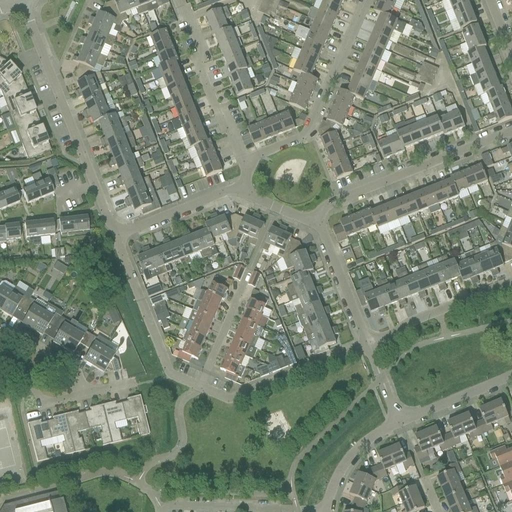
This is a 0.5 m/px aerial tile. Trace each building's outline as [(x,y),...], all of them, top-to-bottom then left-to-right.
[(130,12),(125,0),(113,0),(114,2),(105,5),(122,23),(128,21),(127,18),(125,14),(130,12)] [(143,15),(137,0),(125,0),(130,12),(136,10),(138,17),(143,15)] [(137,0),(143,15),(148,13),(145,7),(151,5),(148,0),(137,0)] [(148,0),(151,5),(154,12),(157,11),(158,9),(169,4),(167,0),(148,0)] [(277,8),(278,6),(287,10),(288,6),(280,2),(274,0),(263,0),(263,2),(277,8)] [(344,0),(351,3),(352,2),(346,0),(324,0),(323,2),(340,9),(343,0),(344,0)] [(393,9),(397,0),(378,0),(378,2),(393,9)] [(468,4),(466,0),(450,0),(448,1),(452,11),(468,4)] [(275,14),(277,8),(263,2),(260,7),(275,14)] [(336,19),(340,9),(323,2),(319,12),(336,19)] [(390,18),(393,9),(378,2),(373,12),(381,16),(389,19),(390,18)] [(427,23),(421,7),(419,4),(416,6),(422,21),(427,23)] [(472,14),(468,4),(452,11),(456,21),(472,14)] [(122,23),(105,5),(101,14),(99,14),(96,21),(91,18),(89,22),(111,31),(113,26),(120,29),(122,23)] [(260,7),(258,13),(269,18),(271,13),(274,15),(275,14),(260,7)] [(221,11),(221,10),(214,13),(204,17),(208,27),(225,20),(225,21),(231,19),(226,8),(221,11)] [(249,19),(246,12),(240,14),(243,21),(249,19)] [(331,29),(336,19),(319,12),(315,22),(331,29)] [(476,25),(472,14),(456,21),(460,31),(476,25)] [(405,25),(398,22),(390,18),(389,19),(381,16),(377,25),(393,32),(401,35),(405,25)] [(229,30),(225,21),(225,20),(208,27),(213,37),(229,30)] [(409,26),(423,33),(423,31),(421,25),(411,20),(409,26)] [(432,37),(429,28),(427,23),(422,21),(428,35),(432,37)] [(109,36),(111,31),(89,22),(88,25),(93,27),(91,34),(113,44),(115,39),(109,36)] [(327,39),(331,29),(315,22),(311,32),(327,39)] [(389,42),(393,32),(377,25),(372,35),(389,42)] [(299,27),(295,37),(306,42),(323,49),(327,39),(311,32),(299,27)] [(461,34),(465,44),(482,37),(478,27),(461,34)] [(219,46),(235,40),(231,29),(229,30),(213,37),(213,38),(215,37),(219,46)] [(150,37),(154,47),(170,41),(166,31),(150,37)] [(113,44),(91,34),(88,40),(82,38),(81,41),(102,51),(105,45),(111,48),(113,44)] [(265,50),(269,49),(263,35),(260,37),(265,50)] [(385,52),(389,42),(372,35),(368,45),(385,52)] [(486,48),(482,37),(465,44),(469,54),(483,48),(484,49),(486,48)] [(239,50),(235,40),(219,46),(223,56),(239,50)] [(102,51),(81,41),(79,45),(85,47),(82,54),(105,63),(107,59),(106,58),(100,56),(102,51)] [(174,51),(170,41),(154,47),(158,57),(174,51)] [(319,59),(323,49),(306,42),(302,52),(319,59)] [(380,62),(385,52),(368,45),(364,55),(380,62)] [(487,59),(484,49),(483,48),(469,54),(467,55),(471,65),(487,59)] [(271,66),(275,64),(269,49),(265,50),(271,66)] [(227,67),(243,60),(239,50),(223,56),(227,67)] [(436,60),(439,52),(434,51),(432,50),(429,57),(436,60)] [(178,61),(174,51),(158,57),(162,67),(161,68),(178,61)] [(302,52),(298,62),(314,69),(319,59),(302,52)] [(105,63),(82,54),(79,60),(74,58),(72,62),(79,65),(76,74),(92,74),(93,74),(96,65),(103,68),(105,63)] [(376,72),(380,62),(364,55),(360,65),(376,72)] [(114,65),(126,67),(124,61),(125,60),(120,58),(114,65)] [(0,83),(14,72),(8,65),(10,64),(0,59),(0,83)] [(492,69),(487,59),(471,65),(475,75),(492,69)] [(229,78),(247,70),(243,60),(227,67),(231,76),(228,77),(229,78)] [(178,62),(178,61),(161,68),(159,69),(163,79),(179,72),(176,63),(178,62)] [(310,78),(314,69),(298,62),(293,72),(301,75),(317,82),(318,81),(310,78)] [(436,76),(438,70),(423,64),(421,69),(436,76)] [(372,82),(376,72),(360,65),(355,75),(372,82)] [(271,73),(268,66),(261,68),(264,75),(271,73)] [(436,76),(421,69),(418,75),(433,81),(436,76)] [(496,79),(492,69),(475,75),(479,85),(496,79)] [(415,76),(400,70),(398,74),(413,80),(415,76)] [(249,81),(245,71),(229,78),(233,88),(249,81)] [(21,77),(19,78),(14,72),(0,83),(0,92),(3,98),(3,99),(26,89),(21,77)] [(163,79),(157,81),(161,91),(167,89),(183,82),(179,72),(163,79)] [(96,82),(103,80),(100,74),(93,74),(92,74),(76,74),(79,83),(77,84),(80,91),(75,93),(76,97),(98,88),(96,82)] [(126,88),(134,85),(130,75),(124,77),(128,87),(126,88)] [(313,92),(317,82),(301,75),(302,76),(297,85),(313,92)] [(368,92),(372,82),(355,75),(351,85),(368,92)] [(431,87),(433,81),(418,75),(418,76),(421,78),(419,82),(431,87)] [(275,88),(279,81),(272,78),(269,85),(275,88)] [(499,88),(496,79),(479,85),(483,96),(486,95),(486,94),(500,89),(499,88)] [(253,91),(249,81),(233,88),(237,98),(253,91)] [(187,92),(183,82),(167,89),(171,99),(187,92)] [(420,85),(419,87),(412,84),(411,87),(418,90),(417,92),(421,93),(424,87),(420,85)] [(86,104),(109,95),(107,90),(106,90),(104,85),(98,88),(76,97),(77,100),(83,98),(86,104)] [(138,95),(134,85),(126,88),(130,98),(138,95)] [(309,102),(313,92),(297,85),(293,95),(309,102)] [(363,102),(368,92),(351,85),(347,94),(356,98),(355,99),(363,102)] [(502,87),(499,88),(500,89),(486,94),(486,95),(490,105),(506,98),(502,87)] [(29,106),(31,105),(28,97),(29,97),(26,89),(3,99),(6,107),(9,114),(29,106)] [(351,108),(355,99),(356,98),(347,94),(340,91),(335,101),(351,108)] [(191,103),(187,92),(171,99),(175,109),(191,103)] [(435,104),(442,101),(440,94),(432,97),(435,104)] [(106,107),(107,108),(112,105),(110,100),(111,100),(109,95),(86,104),(88,111),(83,113),(84,117),(106,107)] [(305,112),(309,102),(293,95),(289,105),(305,112)] [(237,101),(242,112),(247,110),(244,102),(246,102),(245,98),(237,101)] [(510,108),(506,98),(490,105),(494,114),(494,115),(510,108)] [(347,118),(351,108),(335,101),(331,111),(347,118)] [(195,113),(191,103),(175,109),(179,119),(195,113)] [(35,113),(34,113),(31,105),(29,106),(9,114),(15,129),(15,130),(38,121),(35,113)] [(94,125),(115,116),(115,115),(117,115),(115,110),(108,113),(106,108),(107,108),(106,107),(84,117),(85,120),(91,118),(94,125)] [(511,119),(511,113),(510,108),(494,115),(494,114),(486,117),(488,122),(495,119),(498,125),(511,119)] [(345,122),(347,118),(331,111),(327,122),(332,124),(342,128),(345,122)] [(458,112),(448,116),(454,132),(465,128),(461,119),(458,112)] [(195,113),(179,119),(183,129),(200,123),(195,113)] [(289,114),(278,118),(285,134),(295,130),(289,114)] [(307,117),(301,114),(298,120),(304,123),(307,117)] [(150,125),(145,115),(140,118),(144,128),(150,125)] [(103,132),(126,123),(124,118),(117,121),(115,116),(94,125),(95,128),(100,126),(103,132)] [(388,123),(387,120),(386,116),(378,119),(381,126),(388,123)] [(454,132),(448,116),(438,120),(443,134),(443,135),(444,137),(454,132)] [(285,134),(278,118),(268,122),(274,138),(285,134)] [(438,120),(437,118),(427,122),(433,138),(443,135),(443,134),(438,120)] [(298,120),(295,122),(297,129),(303,126),(304,123),(298,120)] [(44,136),(41,129),(41,128),(38,121),(15,130),(21,145),(44,136)] [(274,138),(268,122),(258,126),(264,142),(274,138)] [(322,122),(317,133),(324,150),(340,143),(336,133),(334,134),(331,126),(332,124),(327,122),(326,124),(322,122)] [(433,138),(427,122),(417,126),(423,142),(433,138)] [(479,132),(474,122),(470,123),(475,134),(479,132)] [(121,130),(128,128),(126,123),(103,132),(106,139),(100,141),(102,145),(123,136),(121,130)] [(204,133),(200,123),(183,129),(187,140),(204,133)] [(150,125),(144,128),(148,138),(154,135),(150,125)] [(264,142),(258,126),(248,130),(254,146),(264,142)] [(423,142),(417,126),(407,130),(413,146),(423,142)] [(351,140),(361,135),(349,130),(348,134),(351,140)] [(413,146),(407,130),(396,134),(397,136),(404,153),(404,152),(404,150),(413,146)] [(111,152),(134,143),(132,138),(130,133),(123,136),(102,145),(103,148),(108,146),(111,152)] [(207,142),(204,133),(187,140),(191,150),(194,148),(208,143),(207,142)] [(154,135),(148,138),(150,144),(156,141),(154,135)] [(47,144),(44,136),(21,145),(28,161),(51,152),(47,144)] [(370,136),(367,137),(361,140),(363,146),(369,144),(373,142),(370,136)] [(397,136),(388,140),(387,140),(394,157),(404,153),(397,136)] [(394,157),(387,140),(377,144),(380,151),(384,161),(394,157)] [(210,141),(207,142),(208,143),(194,148),(198,158),(214,152),(210,141)] [(110,165),(131,156),(129,151),(136,148),(134,143),(111,152),(114,159),(108,161),(110,165)] [(344,153),(340,143),(324,150),(328,160),(344,153)] [(509,153),(511,159),(511,158),(511,146),(500,151),(502,156),(509,153)] [(218,162),(214,152),(198,158),(202,168),(218,162)] [(348,164),(344,153),(328,160),(332,170),(348,164)] [(481,157),(486,169),(493,166),(488,154),(481,157)] [(143,163),(143,164),(150,161),(148,155),(134,161),(131,156),(110,165),(111,168),(116,166),(119,172),(143,163)] [(161,156),(153,159),(155,166),(163,163),(164,163),(161,156)] [(222,172),(218,162),(202,168),(206,179),(222,172)] [(118,185),(139,176),(137,171),(144,168),(143,164),(143,163),(119,172),(122,179),(116,181),(118,185)] [(352,174),(348,164),(332,170),(337,181),(352,174)] [(481,166),(471,170),(477,186),(487,182),(481,166)] [(13,181),(9,170),(4,170),(9,183),(13,181)] [(18,179),(15,172),(14,170),(9,170),(13,181),(18,179)] [(56,177),(53,170),(48,171),(46,172),(49,180),(50,179),(51,179),(56,177)] [(477,186),(471,170),(461,174),(467,190),(477,186)] [(467,190),(461,174),(450,179),(451,181),(452,181),(457,194),(467,190)] [(48,181),(42,183),(39,175),(31,178),(35,186),(40,200),(53,194),(51,189),(48,181)] [(127,192),(150,183),(148,178),(142,181),(139,176),(118,185),(119,188),(124,186),(127,192)] [(173,186),(169,176),(164,178),(168,188),(173,186)] [(451,181),(442,185),(448,202),(458,197),(457,194),(452,181),(451,181)] [(126,205),(147,196),(145,191),(152,188),(150,183),(127,192),(130,199),(124,201),(126,205)] [(448,202),(442,185),(432,189),(438,206),(448,202)] [(40,200),(35,186),(21,192),(27,205),(40,200)] [(438,206),(432,189),(422,193),(428,210),(438,206)] [(8,190),(0,193),(0,194),(6,209),(19,203),(14,190),(9,192),(8,190)] [(428,210),(422,193),(411,197),(418,214),(428,210)] [(160,209),(157,200),(156,199),(150,201),(147,196),(126,205),(127,208),(132,206),(135,213),(142,210),(145,216),(161,209),(160,209)] [(418,214),(411,197),(401,201),(408,218),(412,216),(417,214),(418,214)] [(408,218),(401,201),(391,205),(398,222),(408,218)] [(398,222),(391,205),(381,209),(388,226),(398,222)] [(388,226),(381,209),(372,213),(371,213),(376,227),(378,230),(388,226)] [(371,213),(372,213),(371,210),(360,215),(366,231),(376,227),(371,213)] [(469,214),(471,221),(479,218),(476,211),(469,214)] [(235,231),(235,216),(226,219),(225,218),(219,220),(216,215),(213,216),(221,237),(226,235),(229,241),(236,239),(239,233),(235,231)] [(248,237),(257,216),(254,215),(251,220),(245,218),(244,219),(235,216),(235,231),(239,233),(236,239),(241,241),(243,235),(248,237)] [(366,231),(360,215),(350,219),(356,235),(366,231)] [(221,237),(213,216),(210,217),(212,223),(205,225),(214,247),(215,247),(219,245),(217,239),(221,237)] [(260,218),(257,216),(248,237),(253,239),(250,245),(255,248),(264,226),(258,223),(260,218)] [(87,218),(72,219),(74,236),(83,235),(83,233),(88,232),(87,218)] [(58,221),(56,222),(57,232),(59,232),(60,235),(65,235),(65,237),(74,236),(72,219),(58,221)] [(356,235),(350,219),(340,223),(342,229),(333,232),(338,244),(347,240),(347,238),(356,235)] [(52,222),(38,223),(40,240),(49,239),(49,237),(54,236),(52,222)] [(38,223),(24,225),(25,239),(30,239),(31,241),(40,240),(38,223)] [(214,247),(205,225),(202,227),(204,232),(198,235),(207,258),(208,260),(213,258),(210,251),(215,249),(215,247),(214,247)] [(466,233),(473,230),(471,225),(464,227),(466,233)] [(18,226),(4,227),(6,244),(15,242),(14,240),(20,240),(18,226)] [(511,226),(510,226),(508,231),(502,228),(500,231),(499,233),(511,238),(511,226)] [(275,249),(284,228),(280,227),(278,232),(272,229),(262,251),(268,253),(270,247),(275,249)] [(288,254),(299,243),(290,239),(291,238),(285,235),(287,229),(284,228),(275,249),(279,251),(277,257),(282,259),(285,252),(288,254)] [(460,229),(457,230),(454,231),(456,237),(463,234),(460,229)] [(456,237),(454,231),(447,234),(450,239),(456,237)] [(207,258),(198,235),(191,237),(189,232),(186,233),(194,255),(199,253),(202,260),(207,258)] [(194,255),(186,233),(182,235),(184,240),(178,243),(187,266),(192,264),(189,257),(194,255)] [(511,238),(499,233),(497,237),(504,240),(500,249),(511,261),(511,238)] [(187,266),(178,243),(171,245),(169,240),(165,241),(174,263),(179,261),(182,268),(187,266)] [(174,263),(165,241),(162,243),(164,248),(158,251),(167,274),(172,272),(171,271),(169,265),(174,263)] [(293,268),(314,260),(313,256),(308,258),(305,252),(303,253),(299,243),(288,254),(285,252),(282,259),(283,260),(285,266),(287,270),(293,268)] [(492,252),(487,255),(495,276),(499,275),(496,270),(503,267),(503,265),(511,261),(500,249),(495,244),(489,246),(492,252)] [(167,274),(158,251),(151,253),(149,248),(145,249),(154,271),(159,269),(162,276),(167,274)] [(145,249),(142,251),(144,256),(137,259),(139,265),(136,266),(140,277),(144,275),(147,282),(152,280),(149,273),(154,271),(145,249)] [(479,250),(474,252),(483,275),(490,272),(492,278),(495,276),(487,255),(481,257),(479,250)] [(483,275),(474,252),(469,254),(464,256),(467,263),(475,284),(479,283),(476,278),(483,275)] [(463,283),(454,261),(449,263),(446,257),(441,258),(451,281),(457,279),(460,284),(463,283)] [(451,281),(441,258),(437,260),(439,267),(434,269),(443,291),(446,290),(444,284),(451,281)] [(475,284),(467,263),(461,265),(459,258),(454,260),(454,261),(463,283),(470,280),(472,286),(475,284)] [(316,263),(314,260),(293,268),(295,273),(289,275),(291,280),(297,277),(297,278),(313,271),(310,265),(316,263)] [(67,268),(56,261),(52,268),(63,274),(67,268)] [(443,291),(434,269),(429,271),(426,265),(421,266),(431,290),(437,287),(440,292),(443,291)] [(240,282),(245,270),(245,269),(238,266),(232,279),(240,282)] [(431,290),(421,266),(412,270),(414,277),(423,299),(426,298),(424,292),(431,290)] [(399,283),(394,285),(403,307),(406,306),(404,300),(411,298),(401,275),(400,270),(395,272),(399,283)] [(314,275),(313,271),(297,278),(297,277),(291,280),(293,285),(286,288),(288,293),(311,284),(309,277),(314,275)] [(260,276),(253,273),(248,286),(255,289),(260,276)] [(423,299),(414,277),(409,279),(406,273),(401,275),(411,298),(417,295),(420,300),(423,299)] [(215,278),(213,283),(209,292),(208,294),(222,300),(222,301),(223,301),(224,300),(225,300),(227,296),(226,295),(228,290),(224,289),(226,283),(215,278)] [(403,307),(394,285),(389,287),(386,281),(381,283),(391,306),(397,303),(399,308),(403,307)] [(0,311),(1,312),(14,290),(14,289),(14,288),(5,283),(1,283),(0,284),(0,311)] [(391,306),(381,283),(377,284),(379,291),(374,293),(383,315),(386,314),(384,308),(391,306)] [(311,284),(288,293),(290,297),(297,295),(299,300),(321,291),(319,288),(314,290),(311,284)] [(160,286),(155,288),(146,292),(148,298),(162,293),(160,287),(160,286)] [(356,293),(355,293),(362,308),(367,306),(370,314),(377,311),(379,316),(383,315),(374,293),(371,287),(356,293)] [(23,310),(29,299),(33,292),(27,289),(24,293),(15,288),(14,288),(14,289),(14,290),(1,312),(11,318),(17,307),(23,310)] [(208,294),(202,291),(198,302),(218,310),(222,301),(222,300),(208,294)] [(296,313),(319,304),(317,297),(322,295),(321,291),(299,300),(301,305),(294,308),(296,313)] [(48,298),(42,294),(39,299),(45,303),(48,298)] [(285,294),(275,299),(278,304),(287,299),(285,294)] [(165,295),(150,301),(152,307),(154,306),(159,304),(167,300),(165,295)] [(247,305),(245,309),(246,310),(245,311),(247,311),(261,317),(265,309),(266,307),(268,301),(266,300),(257,296),(254,302),(250,300),(248,304),(247,305)] [(32,331),(46,306),(36,300),(35,303),(29,299),(23,310),(28,314),(22,325),(32,331)] [(218,310),(198,302),(197,301),(193,311),(198,313),(198,314),(214,320),(218,310)] [(155,310),(153,310),(156,317),(167,312),(165,306),(161,308),(159,304),(154,306),(155,310)] [(322,310),(319,304),(296,313),(298,318),(305,315),(307,320),(329,311),(328,308),(322,310)] [(47,305),(46,306),(32,331),(42,337),(48,326),(54,329),(60,318),(62,314),(47,305)] [(284,309),(279,312),(281,319),(287,317),(284,309)] [(209,330),(214,320),(198,314),(198,313),(193,311),(192,311),(188,321),(209,330)] [(258,328),(263,318),(247,311),(243,321),(258,328)] [(330,315),(329,311),(307,320),(309,325),(302,328),(304,333),(327,324),(325,317),(330,315)] [(170,318),(167,312),(156,317),(158,323),(160,322),(162,326),(167,324),(166,320),(170,318)] [(62,349),(73,332),(67,328),(70,324),(60,318),(54,329),(59,332),(53,343),(62,349)] [(205,340),(209,330),(188,321),(184,331),(187,332),(205,340)] [(264,330),(258,328),(243,321),(238,331),(258,339),(259,340),(264,330)] [(330,330),(327,324),(304,333),(306,338),(313,335),(315,340),(337,331),(336,328),(330,330)] [(258,339),(238,331),(234,341),(250,347),(254,349),(258,339)] [(338,335),(337,331),(315,340),(317,346),(315,347),(317,351),(312,353),(314,357),(329,351),(328,347),(336,344),(333,337),(338,335)] [(79,344),(84,348),(91,336),(85,333),(83,338),(73,332),(62,349),(73,355),(79,344)] [(187,332),(182,342),(201,350),(201,349),(205,340),(187,332)] [(93,368),(104,350),(94,344),(97,340),(91,336),(84,348),(90,351),(83,362),(93,368)] [(246,357),(250,347),(234,341),(230,351),(245,357),(246,357)] [(202,350),(201,349),(201,350),(182,342),(181,342),(179,348),(181,351),(180,353),(180,352),(180,353),(175,351),(173,357),(189,363),(191,358),(197,361),(202,350)] [(301,347),(294,350),(299,361),(306,359),(301,347)] [(296,364),(293,355),(290,349),(285,351),(288,359),(290,364),(291,366),(296,364)] [(114,356),(104,350),(93,368),(103,374),(109,364),(111,365),(113,373),(119,371),(117,362),(112,359),(114,356)] [(241,367),(246,357),(245,357),(230,351),(226,360),(225,361),(241,367)] [(290,364),(288,359),(283,361),(283,359),(277,361),(281,371),(286,368),(286,366),(290,364)] [(225,361),(226,360),(225,360),(220,370),(226,373),(224,379),(236,384),(238,378),(241,379),(245,369),(225,361)] [(281,371),(277,361),(269,364),(270,366),(267,367),(270,375),(281,371)] [(264,371),(258,373),(259,375),(260,379),(270,375),(267,367),(263,365),(262,367),(264,371)] [(127,403),(121,404),(125,421),(137,418),(139,425),(137,425),(140,437),(149,435),(144,415),(146,414),(145,407),(142,408),(139,397),(130,399),(130,402),(127,403)] [(501,401),(490,406),(497,422),(504,420),(506,425),(510,423),(501,401)] [(112,404),(102,406),(111,444),(121,442),(118,430),(115,431),(114,424),(125,421),(121,404),(115,406),(112,406),(112,404)] [(497,422),(490,405),(479,410),(484,421),(478,423),(483,434),(491,431),(489,426),(497,422)] [(90,412),(84,413),(88,430),(100,427),(102,434),(99,435),(102,447),(111,444),(102,406),(92,409),(93,411),(90,412)] [(74,413),(65,416),(74,454),(84,451),(81,440),(78,440),(77,433),(88,430),(84,413),(75,416),(74,413)] [(469,414),(458,419),(465,436),(472,433),(474,438),(483,434),(478,423),(473,425),(469,414)] [(53,421),(47,423),(51,440),(63,437),(64,444),(61,444),(64,456),(74,454),(65,416),(55,418),(56,420),(53,421)] [(465,436),(458,419),(447,423),(451,434),(446,436),(451,448),(460,444),(458,439),(465,436)] [(37,422),(27,425),(37,463),(46,460),(43,449),(41,449),(39,443),(51,440),(47,423),(41,424),(38,425),(37,422)] [(436,428),(426,432),(433,449),(439,447),(442,452),(451,448),(446,436),(441,438),(436,428)] [(433,449),(426,432),(415,437),(419,447),(414,450),(419,461),(428,458),(426,452),(433,449)] [(399,446),(388,450),(395,467),(402,464),(404,469),(414,466),(409,454),(404,456),(399,446)] [(504,447),(489,454),(492,461),(496,459),(500,468),(511,463),(511,450),(507,453),(504,447)] [(395,467),(388,450),(377,455),(382,465),(377,467),(381,479),(387,477),(385,472),(393,468),(395,467)] [(503,478),(500,479),(503,486),(511,482),(511,463),(500,468),(503,478)] [(441,489),(458,482),(455,476),(460,473),(456,464),(445,469),(447,474),(437,478),(441,489)] [(376,481),(381,479),(377,467),(371,470),(368,478),(359,474),(354,485),(371,492),(376,481)] [(441,489),(446,500),(463,493),(458,482),(441,489)] [(511,482),(503,486),(506,494),(509,492),(511,498),(511,482)] [(354,485),(350,496),(355,498),(353,503),(364,508),(371,492),(354,485)] [(398,495),(403,505),(420,498),(415,487),(405,492),(403,486),(391,491),(393,497),(398,495)] [(58,493),(22,502),(24,511),(19,511),(64,511),(62,501),(61,501),(58,493)] [(446,500),(450,511),(467,504),(463,493),(446,500)] [(417,511),(424,509),(420,498),(403,505),(405,511),(417,511)] [(19,511),(24,511),(22,502),(3,507),(0,511),(19,511)] [(362,511),(364,508),(353,503),(352,506),(349,511),(362,511)]
